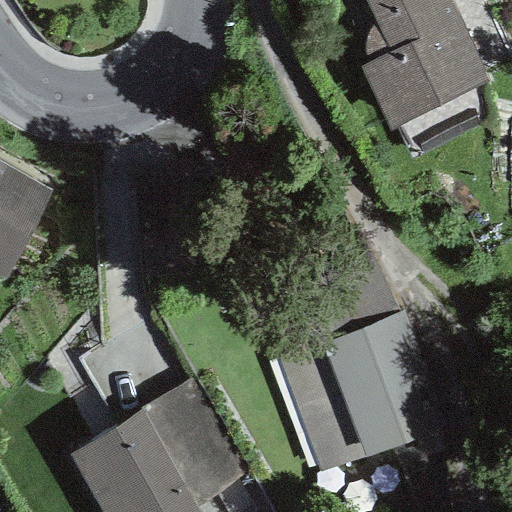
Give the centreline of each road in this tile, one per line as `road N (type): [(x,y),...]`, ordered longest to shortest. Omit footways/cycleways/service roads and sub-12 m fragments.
road 1 (residential): [(477,511),(459,415),(403,266),(259,0)]
road 2 (tertiary): [(190,0),(181,52),(127,100),(73,108),(48,102),(0,67)]
road 3 (track): [(511,391),(403,266)]
